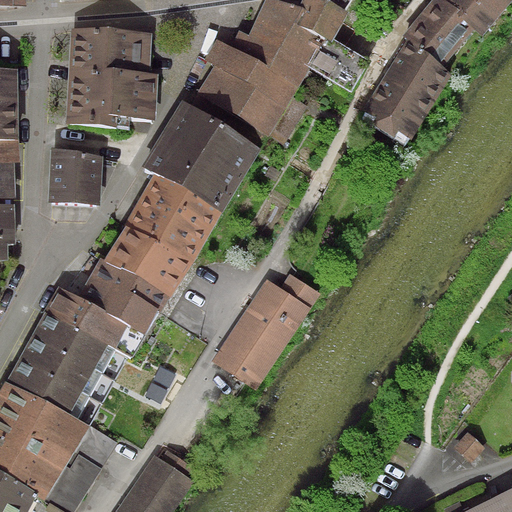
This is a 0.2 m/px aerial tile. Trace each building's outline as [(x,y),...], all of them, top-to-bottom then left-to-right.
[(0,0),(0,11),(28,10),(27,0),(0,0)] [(293,4),(282,0),(265,0),(248,34),(307,66),(322,34),(297,24),(305,9),(293,4)] [(348,9),(330,0),(294,0),(293,4),(305,9),(297,24),(322,34),(333,38),(341,21),(345,13),(348,9)] [(330,0),(348,9),(353,0),(330,0)] [(511,0),(442,0),(440,2),(473,30),(485,41),(511,9),(511,0)] [(473,30),(440,2),(424,26),(407,50),(443,70),(473,30)] [(248,34),(241,29),(231,46),(216,38),(204,59),(215,65),(286,104),(290,97),(307,66),(248,34)] [(154,35),(71,32),(70,67),(67,122),(151,125),(154,35)] [(322,34),(307,66),(354,89),(370,56),(351,47),(333,38),(322,34)] [(443,70),(407,50),(365,123),(413,150),(454,76),(443,70)] [(286,104),(215,65),(191,106),(261,147),(266,137),(286,104)] [(19,70),(0,69),(0,162),(14,163),(20,163),(20,140),(19,70)] [(286,104),(266,137),(284,147),(308,107),(294,99),(290,97),(286,104)] [(182,101),(143,168),(154,174),(221,213),(261,147),(191,106),(182,101)] [(103,154),(53,151),(50,201),(100,204),(103,154)] [(14,163),(0,162),(0,206),(13,206),(14,163)] [(221,213),(154,174),(124,224),(192,262),(196,257),(221,213)] [(13,206),(0,206),(0,266),(14,266),(13,206)] [(192,262),(124,224),(104,260),(170,297),(172,298),(192,262)] [(170,297),(104,260),(100,258),(78,297),(145,333),(157,311),(161,313),(170,297)] [(274,286),(218,368),(249,388),(259,395),(325,298),(291,275),(280,290),(274,286)] [(58,286),(6,381),(89,425),(127,356),(131,358),(145,333),(78,297),(58,286)] [(89,425),(6,381),(0,392),(0,475),(47,501),(74,451),(89,425)] [(117,442),(89,425),(74,451),(102,467),(117,442)] [(485,448),(468,432),(454,448),(472,463),(485,448)] [(74,451),(47,501),(64,511),(75,511),(102,467),(74,451)] [(154,460),(118,511),(178,511),(197,485),(191,481),(197,472),(167,452),(159,463),(154,460)] [(40,511),(47,501),(0,475),(0,511),(40,511)] [(511,511),(511,488),(463,511),(511,511)] [(40,511),(64,511),(47,501),(40,511)]
